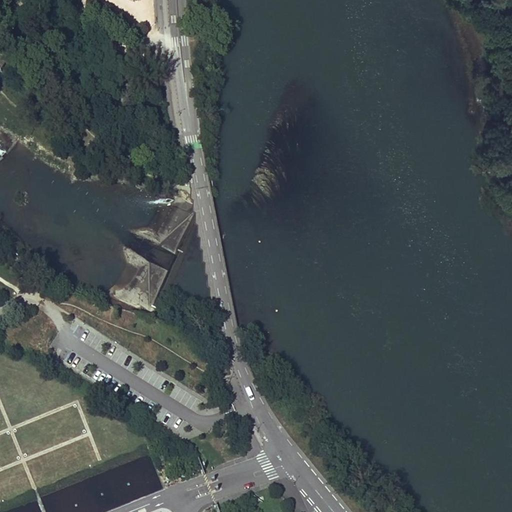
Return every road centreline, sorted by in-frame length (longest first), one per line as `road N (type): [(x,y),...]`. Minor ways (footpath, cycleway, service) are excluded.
road 1 (residential): [(190,122),(231,336)]
road 2 (unclassified): [(231,336),(258,408),(335,511)]
road 3 (residential): [(172,0),(190,122)]
road 4 (residential): [(190,122),(181,0)]
